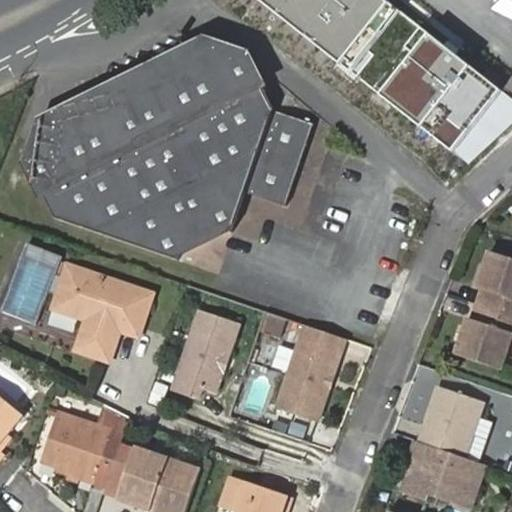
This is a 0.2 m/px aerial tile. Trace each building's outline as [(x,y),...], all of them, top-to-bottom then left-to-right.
[(502,96),(384,0),(264,0),(453,154),(502,96)] [(511,0),(499,0),(492,8),(511,17),(511,0)] [(227,233),(240,194),(280,207),(308,125),(267,111),(239,55),(199,42),(185,82),(145,69),(132,108),(93,95),(78,136),(38,122),(22,163),(50,220),(172,262),(186,219),(227,233)] [(199,42),(145,69),(185,82),(199,42)] [(324,58),(317,70),(340,84),(347,72),(324,58)] [(145,69),(93,95),(132,108),(145,69)] [(93,95),(38,122),(78,136),(93,95)] [(186,219),(172,262),(227,233),(186,219)] [(51,278),(54,269),(59,258),(23,243),(0,299),(0,308),(33,322),(51,278)] [(466,321),(454,357),(496,371),(508,337),(511,338),(511,262),(487,255),(476,291),(479,292),(469,322),(466,321)] [(63,265),(61,271),(58,281),(48,307),(83,319),(72,351),(106,362),(117,331),(110,328),(112,320),(137,329),(149,295),(63,265)] [(61,271),(54,269),(51,278),(58,281),(61,271)] [(240,327),(198,313),(173,389),(200,398),(203,389),(218,393),(240,327)] [(280,337),(286,321),(268,315),(262,331),(280,337)] [(110,328),(117,331),(134,337),(137,329),(112,320),(110,328)] [(293,373),(279,413),(321,428),(349,348),(311,334),(303,358),(282,351),(277,368),(293,373)] [(467,458),(487,405),(439,390),(421,444),(467,458)] [(0,443),(6,436),(22,416),(0,396),(0,457),(2,455),(0,453),(0,443)] [(107,408),(99,430),(112,435),(94,485),(104,488),(119,444),(127,421),(127,419),(107,408)] [(53,471),(94,485),(112,435),(57,415),(41,460),(55,465),(53,471)] [(0,451),(10,439),(6,436),(0,443),(0,451)] [(466,511),(475,511),(490,466),(467,458),(421,444),(418,443),(413,458),(416,459),(406,491),(427,498),(432,483),(451,489),(446,506),(466,511)] [(119,491),(134,450),(119,444),(105,487),(119,491)] [(156,495),(187,506),(199,471),(135,447),(134,450),(119,491),(153,503),(153,504),(156,495)] [(236,511),(287,511),(292,500),(230,479),(222,505),(236,511)] [(175,511),(184,511),(187,506),(156,495),(153,504),(175,511)]
